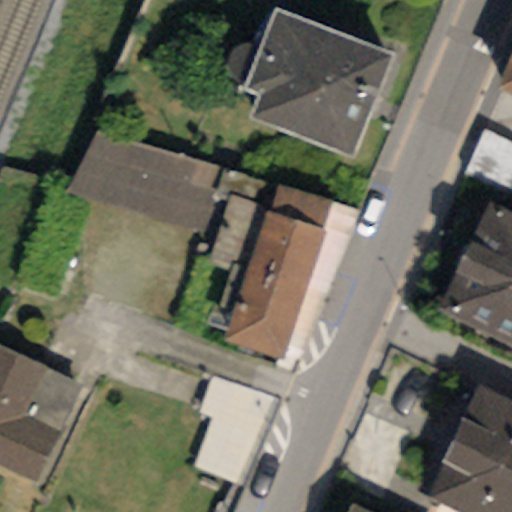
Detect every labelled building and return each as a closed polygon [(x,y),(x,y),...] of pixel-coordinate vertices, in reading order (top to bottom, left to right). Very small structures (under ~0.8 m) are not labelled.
[(259,96),(250,119),(353,159),(394,54),(274,8),(242,89),(259,96)] [(217,168),(96,130),(63,193),(207,236),(220,195),(208,191),(217,168)] [(279,186),(270,214),(321,231),(331,203),(279,186)] [(511,214),(487,202),(435,310),(511,347),(511,214)] [(270,214),(265,213),(222,341),(280,360),(323,232),(321,231),(270,214)] [(0,468),(33,485),(81,386),(0,346),(0,468)] [(276,400),(211,375),(197,414),(212,419),(193,469),(243,488),(276,400)] [(511,511),(511,403),(478,387),(426,498),(456,511),(511,511)]
